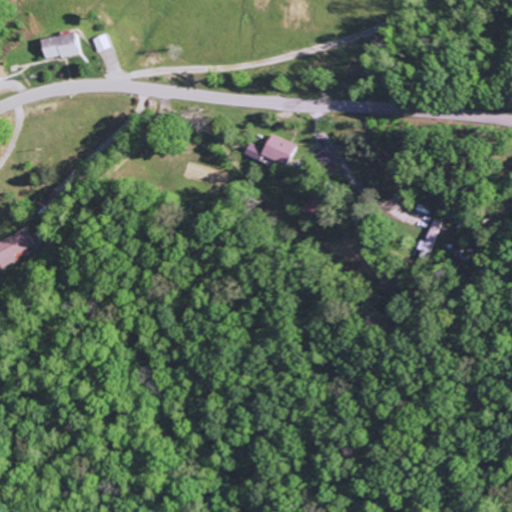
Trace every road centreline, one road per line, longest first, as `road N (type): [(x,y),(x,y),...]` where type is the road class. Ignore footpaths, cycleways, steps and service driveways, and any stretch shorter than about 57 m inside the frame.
road 1 (tertiary): [(0,109),(106,87),(511,120)]
road 2 (residential): [(106,87),(150,74),(279,60),(450,0)]
road 3 (residential): [(183,92),(108,187),(79,272),(13,377)]
